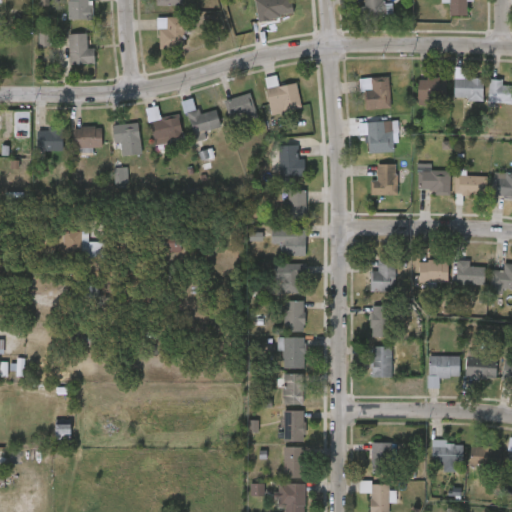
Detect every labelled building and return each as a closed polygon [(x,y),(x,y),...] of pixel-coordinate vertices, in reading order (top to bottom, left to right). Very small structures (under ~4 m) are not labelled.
[(91,0),(91,18),(69,18),(69,0),(91,0)] [(266,19),(266,27),(250,27),(250,11),(270,10),(270,0),(289,0),(289,5),(293,5),(293,18),(266,19)] [(362,0),(382,0),(382,18),(362,17),(362,0)] [(469,0),(469,15),(450,15),(450,2),(440,2),(440,0),(469,0)] [(184,48),(157,48),(157,17),(184,17),(184,48)] [(87,46),(94,46),(94,64),(69,64),(69,33),(87,33),(87,46)] [(390,76),(390,108),(362,108),(362,76),(390,76)] [(417,77),(446,77),(446,100),(417,100),(417,77)] [(482,99),(454,99),(454,77),(482,77),(482,99)] [(511,102),(489,102),(489,79),(502,79),(502,84),(511,84),(511,102)] [(269,110),(268,84),(298,83),(299,109),(269,110)] [(254,116),(235,123),(227,100),(246,93),(254,116)] [(220,127),(192,133),(184,101),(193,98),(197,113),(216,108),(220,127)] [(178,115),(183,137),(156,142),(150,113),(156,111),(158,119),(178,115)] [(367,134),(360,134),(360,122),(395,121),(396,151),(367,152),(367,134)] [(121,142),(113,142),(113,126),(137,126),(137,154),(121,154),(121,142)] [(74,127),(101,127),(101,147),(74,147),(74,127)] [(36,150),(36,130),(63,130),(63,150),(36,150)] [(305,158),(305,175),(280,175),(280,144),(297,144),(297,158),(305,158)] [(371,195),(371,180),(377,180),(377,163),(395,163),(395,195),(371,195)] [(114,168),(115,188),(128,187),(127,168),(114,168)] [(431,199),(418,199),(418,169),(450,169),(450,192),(431,192),(431,199)] [(511,195),(494,195),(494,173),(511,173),(511,195)] [(486,175),(486,193),(456,193),(456,175),(486,175)] [(305,221),(284,221),(284,189),(305,189),(305,221)] [(305,228),(305,255),(280,255),(280,228),(305,228)] [(104,257),(59,257),(59,231),(88,231),(88,241),(104,241),(104,257)] [(132,233),(117,233),(118,252),(133,252),(132,233)] [(165,253),(182,252),(181,239),(165,239),(165,253)] [(371,270),(378,270),(378,259),(395,259),(395,290),(371,290),(371,270)] [(447,260),(447,280),(419,280),(419,259),(447,260)] [(470,259),(470,265),(482,265),(482,282),(456,282),(456,259),(470,259)] [(502,270),(504,261),(511,262),(511,289),(490,286),(493,268),(502,270)] [(282,292),(282,263),(304,263),(304,292),(282,292)] [(83,297),(84,283),(99,283),(99,298),(83,297)] [(304,300),(304,331),(283,331),(283,300),(304,300)] [(371,336),(371,305),(392,305),(392,336),(371,336)] [(91,345),(71,345),(71,331),(91,331),(91,345)] [(283,368),(283,349),(278,349),(278,337),(304,337),(304,368),(283,368)] [(391,345),(391,376),(371,376),(371,345),(391,345)] [(428,376),(428,355),(459,355),(459,376),(428,376)] [(466,355),(496,355),(496,377),(466,377),(466,355)] [(511,381),(502,380),(504,357),(511,357),(511,381)] [(303,374),(303,404),(283,404),(283,374),(303,374)] [(283,441),(283,410),(304,410),(304,441),(283,441)] [(55,434),(55,425),(69,425),(69,434),(55,434)] [(392,470),(371,470),(371,442),(392,442),(392,470)] [(462,443),(462,464),(431,464),(431,443),(462,443)] [(468,464),(472,443),(499,449),(494,470),(468,464)] [(304,446),(304,477),(283,477),(283,446),(304,446)] [(389,482),(389,511),(370,511),(370,493),(360,493),(360,482),(389,482)] [(305,483),(305,511),(285,511),(285,483),(305,483)] [(250,496),(265,496),(265,484),(250,484),(250,496)]
